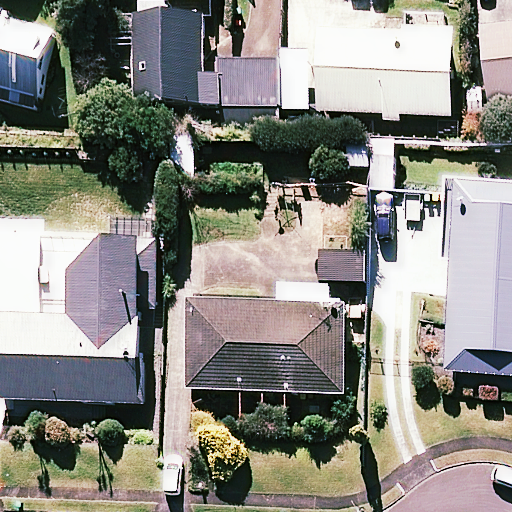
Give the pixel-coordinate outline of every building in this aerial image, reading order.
[(13,16),(0,12),(0,93),(2,94),(0,101),(0,102),(42,113),(61,38),(11,25),(13,16)] [(285,110),(286,65),(210,64),(211,16),(145,14),(143,107),(285,110)] [(511,103),(511,30),(488,32),(493,105),(511,103)] [(460,118),(462,39),(328,36),(326,115),(460,118)] [(286,65),(285,110),(312,111),(313,66),(286,65)] [(398,145),(379,145),(377,197),(396,197),(398,145)] [(511,193),(468,190),(452,376),(511,380),(511,193)] [(151,219),(68,218),(67,248),(53,248),(52,322),(7,321),(6,405),(148,407),(151,219)] [(370,256),(325,256),(325,286),(370,286),(370,256)] [(356,297),(289,294),(288,310),(200,306),(197,395),(351,401),(356,297)]
